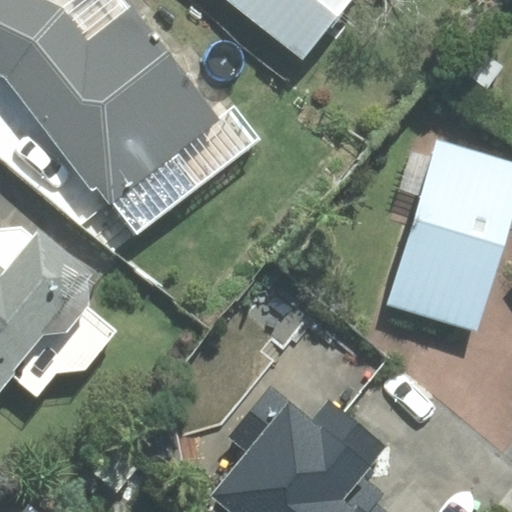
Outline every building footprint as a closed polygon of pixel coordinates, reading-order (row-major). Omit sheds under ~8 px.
[(0,0),(0,64),(5,67),(118,205),(230,114),(137,1),(94,36),(69,5),(58,0),(0,0)] [(240,0),(308,55),(352,0),(240,0)] [(511,235),(511,155),(441,135),(393,299),(485,326),(511,235)] [(0,393),(20,370),(44,389),(74,353),(88,365),(126,319),(87,288),(99,272),(43,227),(26,223),(0,225),(0,393)] [(252,449),(219,490),(246,511),(391,511),(358,484),(390,446),(328,396),(318,409),(278,376),(232,433),(252,449)]
